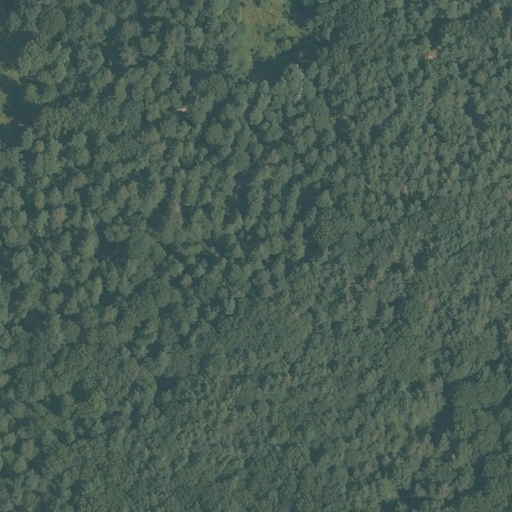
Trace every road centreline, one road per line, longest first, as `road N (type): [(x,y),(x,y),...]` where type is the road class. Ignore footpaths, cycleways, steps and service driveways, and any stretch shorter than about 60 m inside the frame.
road 1 (track): [(110,511),(131,453),(172,403),(203,341),(292,290),(392,216),(451,197),(511,196)]
road 2 (track): [(162,112),(511,39)]
road 3 (track): [(0,144),(162,112)]
road 4 (track): [(368,231),(334,75)]
